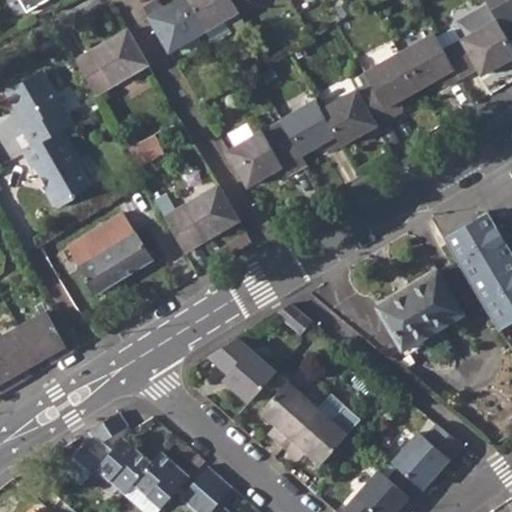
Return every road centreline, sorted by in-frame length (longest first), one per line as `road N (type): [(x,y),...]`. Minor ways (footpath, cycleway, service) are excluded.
road 1 (residential): [(281,273),(300,299),(507,470)]
road 2 (tertiary): [(281,273),(511,130)]
road 3 (residential): [(137,361),(297,511)]
road 4 (tertiary): [(137,361),(281,273)]
road 5 (tertiary): [(0,447),(137,361)]
